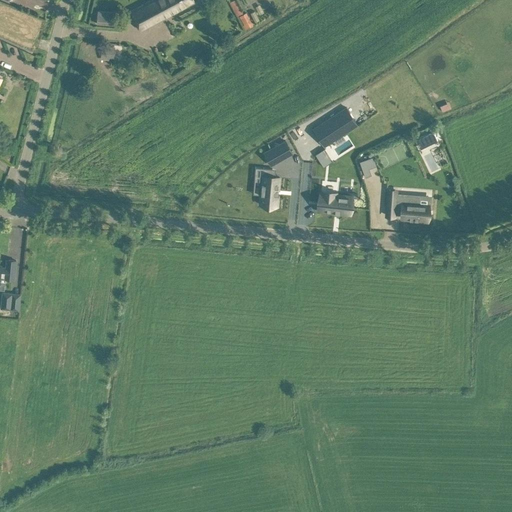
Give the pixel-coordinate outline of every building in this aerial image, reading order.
[(141,30),(195,1),(193,0),(150,0),(131,11),(141,30)] [(233,0),(232,1),(238,15),(244,12),(238,0),(233,0)] [(116,25),(117,13),(98,11),(97,23),(116,25)] [(245,29),(246,28),(253,25),(246,12),(240,15),(244,24),(243,25),(245,29)] [(102,46),(101,58),(108,59),(109,54),(114,55),(115,48),(102,46)] [(347,107),(313,129),(324,146),(358,124),(347,107)] [(433,131),(416,140),(416,142),(417,141),(420,148),(432,142),(437,140),(438,140),(433,131)] [(286,140),(271,148),(279,160),(293,152),(286,140)] [(318,158),(327,153),(324,148),(316,154),(318,158)] [(369,168),(366,159),(360,161),(363,170),(369,168)] [(261,194),(260,204),(277,206),(280,176),(276,176),(263,175),(261,194)] [(429,207),(429,205),(423,205),(423,204),(419,204),(420,196),(397,195),(397,190),(388,190),(387,206),(396,206),(396,204),(403,205),(402,218),(418,219),(418,220),(422,220),(428,220),(428,218),(429,207)] [(320,192),(318,210),(351,213),(353,196),(352,195),(340,194),(339,194),(336,194),(322,192),(320,192)] [(0,279),(0,277),(5,278),(14,279),(16,260),(7,259),(6,268),(2,267),(2,265),(0,265),(0,279)] [(2,301),(1,308),(19,310),(20,304),(20,300),(12,299),(2,298),(2,301)]
